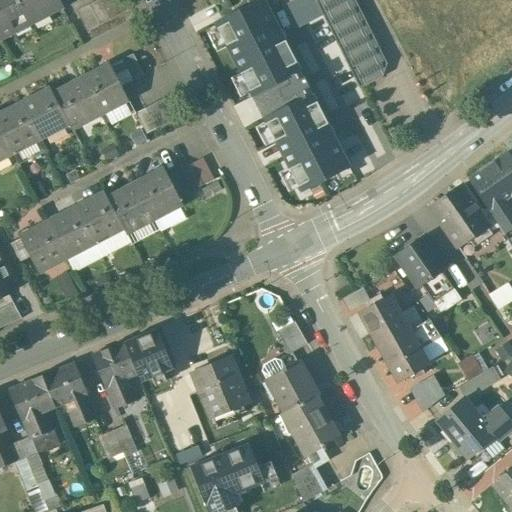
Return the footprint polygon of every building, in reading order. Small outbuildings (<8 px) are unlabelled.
[(59,0),(0,0),(0,39),(0,40),(63,8),(59,0)] [(96,0),(88,4),(99,25),(109,20),(98,0),(96,0)] [(111,0),(98,0),(109,20),(119,14),(111,0)] [(130,9),(124,0),(111,0),(119,14),(130,9)] [(319,0),(316,2),(358,86),(381,75),(384,63),(352,0),(291,0),(292,0),(319,0)] [(250,5),(215,23),(252,97),(294,76),(283,54),(290,50),(266,2),(252,9),(250,5)] [(88,4),(78,9),(89,30),(99,25),(88,4)] [(143,75),(131,53),(121,59),(132,80),(143,75)] [(132,80),(121,59),(110,65),(121,86),(132,80)] [(109,63),(80,78),(86,90),(99,114),(128,100),(121,86),(110,65),(109,63)] [(304,77),(279,90),(284,100),(309,87),(304,77)] [(80,78),(52,93),(68,124),(71,129),(99,114),(86,90),(80,78)] [(50,87),(21,102),(40,139),(68,124),(52,93),(50,87)] [(167,96),(156,101),(167,122),(178,117),(167,96)] [(305,97),(262,119),(301,194),(352,168),(324,116),(317,119),(305,97)] [(167,122),(156,101),(146,107),(157,128),(167,122)] [(21,102),(0,113),(0,130),(12,153),(40,139),(21,102)] [(157,128),(146,107),(135,112),(146,134),(157,128)] [(0,130),(0,159),(12,153),(0,130)] [(511,161),(507,154),(468,179),(505,233),(511,228),(511,208),(505,198),(511,192),(511,161)] [(163,168),(135,183),(153,219),(182,204),(163,168)] [(178,170),(168,175),(179,197),(189,191),(178,170)] [(135,183),(107,197),(123,228),(126,233),(153,219),(135,183)] [(488,226),(461,185),(429,207),(456,247),(468,239),(473,247),(491,235),(486,227),(488,226)] [(104,192),(75,207),(94,243),(123,228),(107,197),(104,192)] [(75,207),(47,221),(66,258),(94,243),(75,207)] [(47,221),(19,236),(38,272),(66,258),(47,221)] [(424,236),(394,257),(416,288),(420,285),(440,271),(446,267),(424,236)] [(0,264),(0,298),(17,289),(4,263),(0,264)] [(440,271),(420,285),(431,301),(451,287),(440,271)] [(490,295),(498,308),(511,299),(511,291),(507,285),(490,295)] [(454,289),(434,303),(442,314),(461,300),(454,289)] [(369,306),(359,312),(379,347),(408,330),(389,295),(379,300),(369,306)] [(376,295),(366,301),(369,306),(379,300),(376,295)] [(13,303),(0,309),(0,328),(22,319),(13,303)] [(428,319),(408,330),(417,346),(438,334),(428,319)] [(307,343),(294,321),(277,331),(289,353),(307,343)] [(173,369),(156,328),(123,341),(136,374),(140,382),(173,369)] [(408,330),(379,347),(398,382),(428,365),(417,346),(408,330)] [(123,341),(92,354),(115,409),(137,400),(132,387),(123,391),(119,381),(136,374),(123,341)] [(479,353),(460,363),(470,380),(488,369),(479,353)] [(229,356),(192,372),(211,418),(248,402),(229,356)] [(72,361),(41,375),(55,410),(73,402),(78,411),(69,415),(74,425),(69,428),(73,436),(98,426),(72,361)] [(299,362),(286,369),(285,368),(282,369),(283,371),(267,380),(284,411),(314,395),(315,395),(317,394),(299,362)] [(470,380),(458,387),(466,400),(500,380),(493,366),(488,369),(470,380)] [(55,410),(41,375),(8,389),(27,436),(33,450),(57,440),(46,413),(55,410)] [(444,395),(433,376),(409,389),(422,412),(444,395)] [(284,411),(282,413),(306,455),(324,445),(323,444),(337,436),(315,395),(314,395),(284,411)] [(464,398),(437,421),(468,459),(494,437),(498,441),(511,429),(511,423),(498,406),(482,420),(466,400),(464,398)] [(0,421),(0,467),(16,460),(19,466),(28,463),(26,458),(18,439),(5,445),(0,431),(0,428),(2,428),(0,421)] [(136,454),(124,427),(114,431),(125,458),(136,454)] [(27,436),(18,439),(26,458),(35,455),(33,450),(27,436)] [(248,444),(191,466),(209,511),(218,511),(239,504),(235,492),(262,482),(248,444)] [(35,455),(26,458),(28,463),(33,474),(44,470),(37,454),(35,455)] [(312,462),(291,474),(303,502),(327,489),(312,462)] [(33,474),(28,463),(19,466),(24,478),(33,474)] [(511,468),(493,484),(511,507),(510,508),(511,510),(511,468)]
